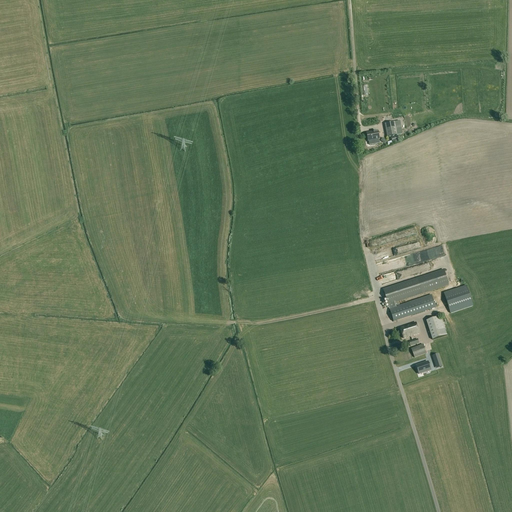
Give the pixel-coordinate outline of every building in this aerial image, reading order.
[(395,122),(385,124),(387,137),(397,135),(395,122)] [(366,133),(368,141),(379,139),(378,131),(366,133)] [(393,322),(425,312),(436,308),(432,295),(421,299),(411,302),(411,304),(398,309),(397,309),(395,303),(396,302),(425,293),(430,291),(449,285),(444,270),(422,277),(419,278),(383,290),(393,322)] [(466,286),(444,293),(451,313),(472,306),(466,286)] [(426,321),(432,340),(447,335),(440,316),(426,321)] [(419,333),(416,323),(400,328),(403,339),(419,333)] [(423,345),(411,349),(414,358),(426,354),(423,345)] [(435,366),(441,364),(439,357),(433,359),(435,366)] [(431,371),(428,362),(416,366),(419,375),(431,371)]
